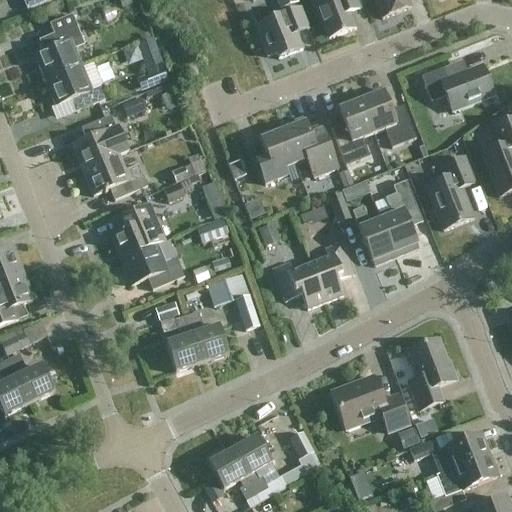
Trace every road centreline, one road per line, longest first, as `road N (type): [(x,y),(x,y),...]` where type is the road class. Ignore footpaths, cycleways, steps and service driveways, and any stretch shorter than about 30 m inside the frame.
road 1 (residential): [(139,445),(453,283)]
road 2 (residential): [(124,451),(0,129)]
road 3 (residential): [(210,118),(473,15),(511,19)]
road 4 (residential): [(511,425),(453,283)]
road 5 (residential): [(0,493),(124,451)]
